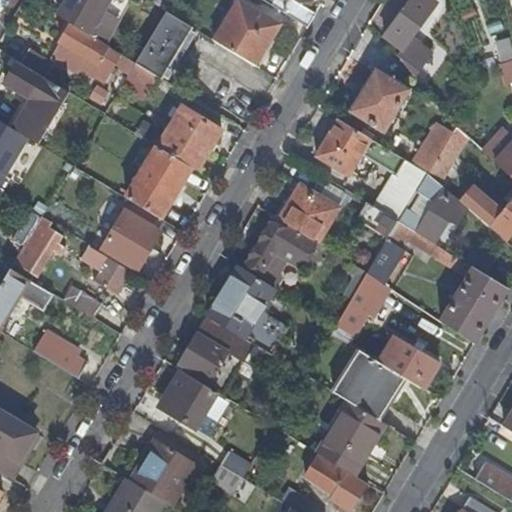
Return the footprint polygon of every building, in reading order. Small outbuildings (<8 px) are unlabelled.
[(63,0),(67,2),(58,17),(70,24),(90,37),(111,0),(63,0)] [(263,0),(307,27),(316,13),(307,8),(312,0),(310,0),(263,0)] [(400,49),(396,54),(418,81),(422,74),(417,69),(430,52),(410,37),(436,2),(433,0),(410,0),(383,36),(400,49)] [(244,7),(220,48),(260,73),(285,32),(244,7)] [(161,79),(193,28),(165,11),(134,63),(157,77),(161,79)] [(114,62),(119,54),(90,37),(70,24),(59,42),(74,52),(84,58),(80,65),(79,67),(103,81),(114,62)] [(493,41),(499,60),(511,56),(511,52),(508,37),(493,41)] [(28,49),(19,63),(43,77),(51,63),(28,49)] [(84,58),(74,52),(70,59),(80,65),(84,58)] [(119,54),(114,62),(129,71),(134,63),(119,54)] [(203,59),(187,86),(239,117),(255,91),(203,59)] [(503,84),(511,82),(511,59),(498,62),(503,84)] [(37,143),(68,92),(43,77),(19,63),(16,61),(2,84),(29,101),(12,128),(37,143)] [(157,77),(134,63),(129,71),(127,75),(149,89),(157,77)] [(375,68),(350,111),(383,131),(408,89),(375,68)] [(183,106),(158,146),(164,149),(192,167),(198,170),(222,130),(183,106)] [(348,175),(370,139),(339,120),(317,156),(348,175)] [(436,124),(420,150),(436,160),(451,134),(436,124)] [(451,168),(468,138),(457,128),(456,127),(451,134),(436,160),(427,174),(438,183),(451,168)] [(6,131),(0,140),(0,173),(3,176),(15,156),(47,176),(55,162),(6,131)] [(511,143),(494,163),(511,179),(511,143)] [(161,218),(192,167),(164,149),(158,146),(157,146),(126,197),(161,218)] [(420,150),(411,164),(427,174),(436,160),(420,150)] [(404,160),(375,208),(398,221),(399,220),(405,209),(416,192),(427,174),(411,164),(404,160)] [(459,218),(466,207),(438,183),(427,174),(416,192),(419,194),(432,203),(422,219),(409,211),(405,209),(399,220),(435,242),(451,214),(459,218)] [(301,186),(280,219),(308,236),(316,241),(336,208),(301,186)] [(405,209),(409,211),(419,194),(416,192),(405,209)] [(29,194),(22,205),(31,211),(41,217),(48,206),(29,194)] [(419,194),(409,211),(422,219),(432,203),(419,194)] [(511,198),(488,226),(504,240),(511,231),(511,198)] [(355,216),(389,236),(398,222),(398,221),(375,208),(365,201),(355,216)] [(126,210),(104,248),(137,268),(160,230),(126,210)] [(15,237),(25,242),(41,217),(31,211),(15,237)] [(51,222),(41,217),(25,242),(34,248),(23,266),(37,275),(53,249),(60,253),(65,245),(58,241),(62,235),(48,226),(51,222)] [(276,217),(271,224),(286,233),(282,240),(299,250),(308,236),(280,219),(276,217)] [(454,299),(440,321),(458,333),(474,344),(507,289),(485,276),(462,261),(398,222),(389,236),(367,273),(384,284),(398,261),(390,256),(402,238),(467,278),(457,294),(453,292),(450,297),(454,299)] [(271,224),(244,269),(270,285),(291,250),(280,244),(282,240),(286,233),(271,224)] [(324,257),(329,249),(320,244),(317,242),(312,250),(324,257)] [(10,267),(21,250),(11,244),(0,262),(10,267)] [(106,257),(89,247),(81,260),(98,270),(106,257)] [(471,247),(462,261),(485,276),(494,261),(471,247)] [(108,259),(95,281),(118,295),(131,273),(108,259)] [(240,265),(208,316),(254,344),(278,358),(295,330),(269,315),(261,310),(274,287),(270,285),(244,269),(240,265)] [(0,319),(16,293),(25,277),(11,268),(0,286),(0,319)] [(350,300),(337,322),(354,332),(367,311),(373,314),(389,287),(384,284),(367,273),(350,300)] [(25,277),(16,293),(38,306),(47,290),(25,277)] [(72,287),(64,300),(94,318),(102,305),(72,287)] [(269,315),(282,292),(274,287),(261,310),(269,315)] [(208,316),(176,367),(182,370),(218,392),(221,393),(240,361),(243,362),(254,344),(208,316)] [(95,328),(116,341),(120,334),(99,321),(95,328)] [(81,350),(47,330),(42,337),(76,358),(81,350)] [(405,377),(424,388),(427,383),(440,362),(396,336),(380,362),(399,374),(405,377)] [(33,352),(77,378),(86,364),(76,358),(42,337),(33,352)] [(372,416),(399,374),(380,362),(360,350),(333,392),(343,398),(347,401),(372,416)] [(197,426),(218,392),(182,370),(161,403),(197,426)] [(378,419),(405,377),(399,374),(372,416),(378,419)] [(332,425),(347,401),(343,398),(328,423),(332,425)] [(332,425),(316,452),(320,455),(353,474),(365,454),(360,451),(379,420),(378,419),(372,416),(347,401),(332,425)] [(0,471),(2,473),(10,477),(30,444),(25,441),(31,431),(36,435),(37,434),(0,411),(0,471)] [(365,454),(384,423),(379,420),(360,451),(365,454)] [(30,444),(36,435),(31,431),(25,441),(30,444)] [(156,439),(131,480),(164,500),(172,505),(197,463),(156,439)] [(230,449),(220,464),(243,477),(252,462),(230,449)] [(338,511),(348,511),(366,483),(353,474),(320,455),(306,477),(332,493),(329,499),(338,504),(335,510),(338,511)] [(511,480),(485,463),(475,479),(511,502),(511,480)] [(211,479),(233,493),(243,477),(220,464),(211,479)] [(157,511),(164,500),(131,480),(128,478),(107,511),(157,511)] [(282,481),(273,496),(299,511),(311,511),(317,502),(282,481)] [(493,511),(470,498),(460,511),(493,511)]
